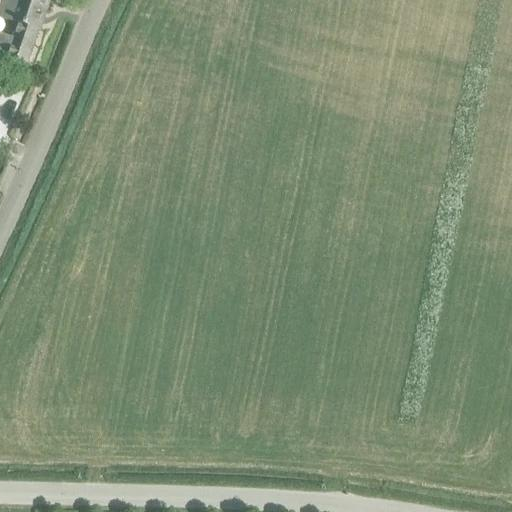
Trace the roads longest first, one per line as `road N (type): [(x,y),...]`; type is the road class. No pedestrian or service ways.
road 1 (unclassified): [(0,494),(383,511)]
road 2 (residential): [(0,230),(103,0)]
